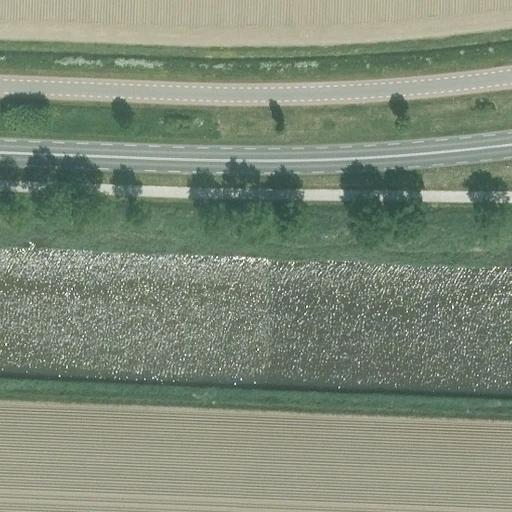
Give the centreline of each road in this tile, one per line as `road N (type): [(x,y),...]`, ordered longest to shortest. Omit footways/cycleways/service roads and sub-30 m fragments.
road 1 (unclassified): [(0,87),(256,96),(511,78)]
road 2 (primary): [(511,145),(258,162),(0,153)]
